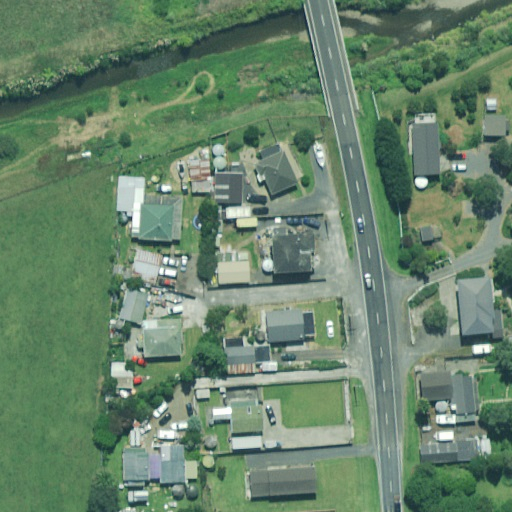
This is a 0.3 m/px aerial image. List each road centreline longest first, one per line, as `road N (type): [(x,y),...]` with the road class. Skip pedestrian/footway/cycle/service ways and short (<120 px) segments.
road 1 (secondary): [(318,0),(376,297)]
road 2 (secondary): [(376,297),(393,511)]
road 3 (residential): [(376,297),(511,248)]
